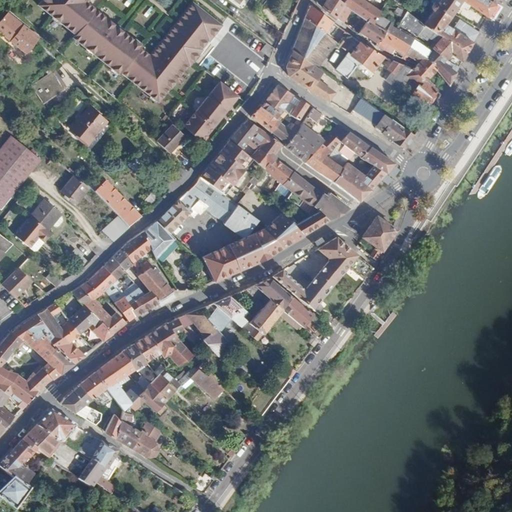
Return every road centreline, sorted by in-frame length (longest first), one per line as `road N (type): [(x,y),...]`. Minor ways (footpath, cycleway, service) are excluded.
road 1 (residential): [(397,185),(271,264),(116,340),(40,399),(0,446)]
road 2 (residential): [(0,334),(79,280),(177,190),(272,74)]
road 3 (residential): [(205,511),(388,259),(413,198)]
road 4 (residential): [(511,16),(419,158)]
road 5 (residential): [(272,74),(397,155)]
road 6 (residential): [(436,169),(511,60)]
